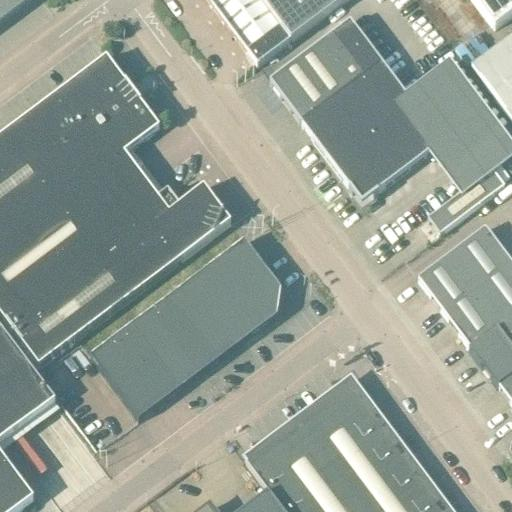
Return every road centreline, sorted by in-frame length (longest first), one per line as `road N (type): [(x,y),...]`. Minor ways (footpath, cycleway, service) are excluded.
road 1 (unclassified): [(364,317),(125,0)]
road 2 (unclassified): [(106,511),(364,317)]
road 3 (unclassified): [(508,511),(364,317)]
road 4 (unclassified): [(0,81),(108,0)]
